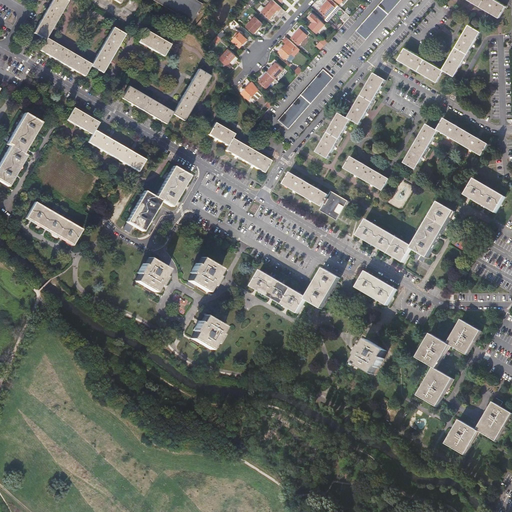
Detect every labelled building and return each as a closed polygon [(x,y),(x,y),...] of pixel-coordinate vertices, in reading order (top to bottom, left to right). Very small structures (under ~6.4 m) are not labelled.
[(44,40),(38,50),(51,57),(73,70),(83,76),(89,66),(101,73),(108,60),(118,45),(124,34),(112,27),(106,38),(96,54),(90,64),(80,58),(58,45),(45,38),(51,28),(61,12),(67,0),(66,0),(51,0),(48,5),(39,21),(32,32),(44,40)] [(196,0),(153,0),(192,22),(202,3),(196,0)] [(273,18),(282,8),(273,0),(262,13),(269,19),(272,16),(273,18)] [(319,11),(327,17),(337,6),(330,0),(326,0),(327,2),(322,8),(319,11)] [(383,0),(356,32),(366,41),(401,0),(383,0)] [(489,12),(499,18),(506,7),(496,1),(494,0),(467,0),(472,3),(489,12)] [(346,13),(341,18),(345,23),(350,17),(346,13)] [(255,18),(246,27),(254,34),(259,28),(262,25),(255,18)] [(309,28),(317,34),(324,25),(317,19),(309,28)] [(292,39),(299,46),(310,34),(301,25),(299,28),(296,32),(297,33),(294,36),(292,39)] [(444,71),(455,77),(464,61),(473,45),(481,32),(469,25),(462,37),(452,54),(443,70),(434,64),(417,55),(405,48),(398,60),(410,67),(427,76),(437,83),(444,71)] [(152,50),(163,56),(169,44),(159,38),(144,29),(137,41),(152,50)] [(233,42),(240,48),(248,40),(240,33),(237,31),(234,34),(237,37),(233,42)] [(291,55),(294,58),(300,51),(287,39),(283,42),(286,45),(279,53),(282,56),(286,59),(286,60),(291,55)] [(227,66),(230,63),(236,57),(228,50),(220,59),(227,66)] [(276,64),(268,73),(275,80),(283,71),(276,64)] [(170,114),(183,121),(190,109),(203,86),(209,76),(197,69),(191,79),(177,102),(171,112),(161,106),(139,93),(127,86),(120,98),(133,106),(154,118),(164,124),(170,114)] [(277,121),(287,130),(332,79),(322,70),(277,121)] [(259,83),(266,89),(275,80),(268,73),(259,83)] [(380,91),(386,81),(374,74),(368,83),(355,106),(347,119),(339,114),(333,124),(323,140),(316,153),(328,160),(335,147),(345,131),(351,121),(359,126),(369,110),(380,91)] [(252,98),(255,101),(262,94),(253,82),(242,94),(249,101),(252,98)] [(85,142),(136,172),(143,160),(92,130),(97,122),(71,107),(64,119),(90,134),(85,142)] [(24,155),(21,153),(24,147),(33,132),(39,122),(23,113),(5,143),(8,145),(0,159),(0,182),(2,184),(6,186),(13,174),(22,158),(24,155)] [(411,152),(404,164),(406,165),(413,170),(416,171),(423,158),(433,142),(438,132),(451,139),(473,152),(482,157),(489,145),(478,139),(456,126),(444,119),(437,131),(427,125),(421,135),(411,152)] [(252,167),(263,173),(270,161),(259,155),(242,145),(231,139),(234,135),(222,128),(214,123),(207,135),(216,140),(227,147),(225,151),(236,158),(252,167)] [(351,158),(344,169),(356,176),(372,186),(383,192),(390,180),(379,174),(363,164),(351,158)] [(160,201),(170,208),(174,201),(183,185),(188,178),(180,173),(172,168),(154,198),(143,192),(126,222),(127,223),(123,229),(129,232),(133,226),(142,232),(149,220),(158,204),(160,201)] [(337,221),(348,201),(331,191),(329,195),(317,189),(301,179),(290,173),(283,185),(295,192),(311,201),(322,207),(320,211),(337,221)] [(486,207),(496,212),(505,196),(475,178),(465,195),(471,198),(486,207)] [(62,240),(70,245),(80,228),(33,201),(23,217),(31,222),(47,231),(62,240)] [(425,258),(428,259),(431,253),(440,237),(449,223),(455,213),(438,203),(413,247),(367,220),(357,236),(362,239),(377,248),(393,257),(403,263),(411,249),(417,253),(414,258),(422,262),(425,258)] [(154,293),(158,286),(160,287),(162,284),(166,278),(164,276),(168,269),(148,258),(144,265),(143,264),(137,274),(139,275),(135,281),(154,293)] [(218,277),(216,276),(220,269),(201,258),(197,265),(195,264),(190,273),(192,274),(187,281),(188,281),(186,285),(192,288),(194,285),(207,293),(211,286),(213,287),(215,284),(218,277)] [(321,308),(322,309),(329,298),(338,283),(341,278),(324,269),(307,297),(261,271),(252,287),(256,290),(272,299),(287,308),(298,314),(306,300),(317,306),(314,311),(318,313),(321,308)] [(377,300),(387,306),(397,290),(366,271),(356,288),(362,291),(377,300)] [(175,310),(184,315),(192,301),(175,293),(170,303),(177,306),(175,310)] [(224,326),(226,321),(223,320),(220,324),(206,316),(202,323),(200,322),(199,324),(194,331),(196,332),(192,339),(212,350),(216,343),(217,344),(222,335),(221,334),(225,327),(224,326)] [(292,332),(295,324),(284,319),(281,327),(292,332)] [(435,367),(419,395),(439,406),(443,399),(455,378),(438,368),(442,361),(452,344),(469,354),(473,348),(483,330),(463,319),(449,343),(432,333),(419,357),(435,367)] [(357,369),(359,365),(374,374),(378,367),(380,368),(385,358),(384,357),(387,351),(368,339),(364,346),(362,345),(357,354),(359,356),(355,362),(356,363),(354,367),(357,369)] [(332,385),(353,398),(362,382),(339,369),(337,373),(338,373),(334,380),(332,385)] [(511,415),(511,410),(502,404),(504,400),(497,396),(479,428),(461,419),(447,442),(467,454),(481,430),(498,440),(511,415)]
